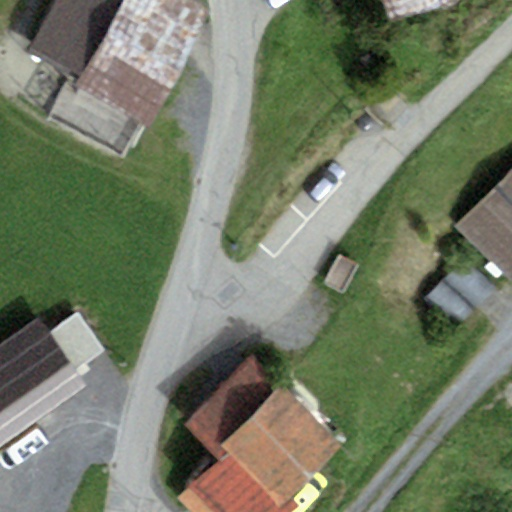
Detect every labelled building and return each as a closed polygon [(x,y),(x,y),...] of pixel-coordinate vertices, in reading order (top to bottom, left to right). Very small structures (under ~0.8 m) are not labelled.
[(55,0),(29,49),(81,77),(122,0),(55,0)] [(122,0),(81,77),(75,88),(147,126),(210,9),(193,0),(122,0)] [(392,0),(397,12),(426,0),(392,0)] [(511,176),(463,228),(511,275),(511,176)] [(0,450),(89,388),(39,318),(0,345),(0,450)] [(254,356),(183,425),(218,461),(191,487),(215,511),(295,511),(302,505),(293,496),(343,446),(254,356)] [(215,511),(191,487),(177,500),(188,511),(215,511)]
